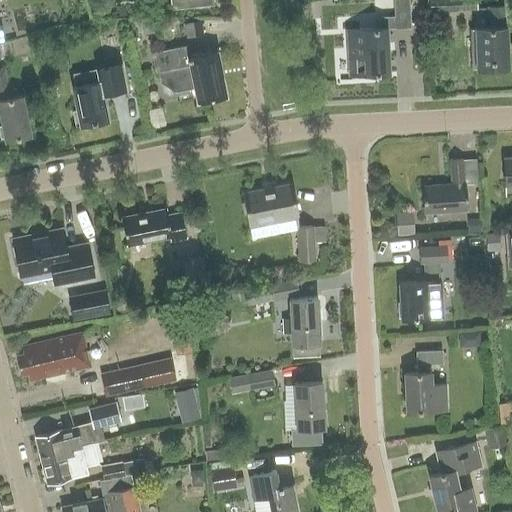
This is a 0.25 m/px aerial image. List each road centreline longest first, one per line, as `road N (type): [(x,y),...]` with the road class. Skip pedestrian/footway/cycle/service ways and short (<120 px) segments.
road 1 (residential): [(386,511),(369,439),(353,125)]
road 2 (tertiary): [(0,189),(259,136)]
road 3 (tertiary): [(353,125),(511,115)]
road 4 (residential): [(259,136),(245,0)]
road 5 (unclassified): [(31,511),(0,393)]
